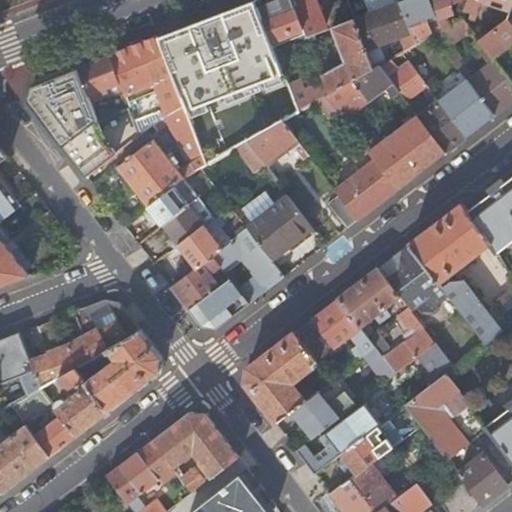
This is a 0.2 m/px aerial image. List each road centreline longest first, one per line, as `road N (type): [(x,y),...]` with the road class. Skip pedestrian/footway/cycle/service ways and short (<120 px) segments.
road 1 (residential): [(204,376),(511,141)]
road 2 (residential): [(26,511),(204,376)]
road 3 (residential): [(121,268),(0,108)]
road 4 (residential): [(308,511),(204,376)]
road 5 (tertiary): [(132,0),(0,51)]
road 6 (residential): [(204,376),(121,268)]
road 7 (residential): [(121,268),(0,316)]
